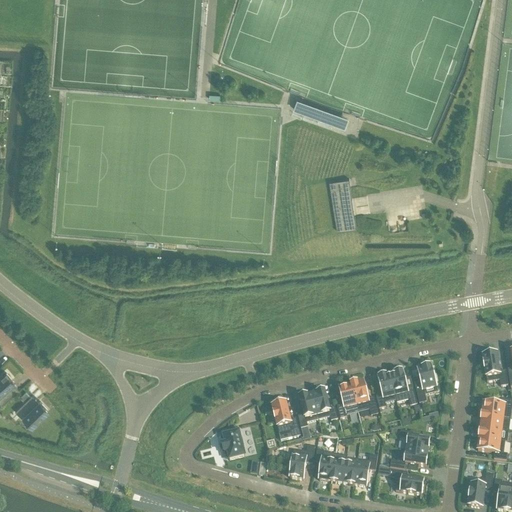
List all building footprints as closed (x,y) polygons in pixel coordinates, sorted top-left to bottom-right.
[(293,110),(345,129),(349,118),(297,99),(293,110)] [(329,182),(309,185),(313,208),(317,235),(337,232),(356,229),(353,208),(349,179),(329,182)] [(487,383),(500,382),(501,381),(499,373),(497,356),(495,356),(485,357),(485,358),(483,358),(484,365),(484,366),(485,372),(487,383)] [(420,382),(422,388),(424,397),(425,397),(437,393),(435,383),(436,381),(435,375),(432,374),(431,368),(429,369),(423,370),(423,371),(418,372),(420,382)] [(501,381),(500,382),(501,388),(508,387),(506,372),(499,373),(501,381)] [(0,378),(0,403),(2,406),(19,391),(13,383),(14,382),(6,373),(0,378)] [(392,377),(390,377),(397,402),(396,402),(397,404),(409,401),(407,390),(403,374),(402,374),(401,374),(395,375),(395,376),(392,377)] [(381,393),(382,396),(385,405),(396,402),(397,402),(390,377),(386,378),(379,379),(379,380),(378,380),(381,393)] [(351,386),(351,387),(358,414),(370,411),(368,400),(363,384),(357,385),(351,386)] [(339,390),(343,406),(346,417),(358,414),(351,387),(339,390)] [(424,397),(422,388),(416,390),(419,405),(426,403),(425,397),(424,397)] [(413,389),(407,390),(409,401),(410,407),(417,406),(413,389)] [(25,403),(15,412),(23,420),(26,417),(33,425),(48,410),(40,402),(39,403),(32,396),(30,397),(26,393),(20,398),(25,403)] [(318,395),(312,396),(318,421),(330,418),(331,418),(329,410),(324,393),(318,395)] [(300,399),(304,416),(306,424),(307,424),(318,421),(312,396),(307,398),(307,397),(300,399)] [(385,405),(382,396),(376,398),(379,410),(386,409),(385,405)] [(374,399),(368,400),(370,411),(371,417),(378,415),(374,399)] [(511,401),(502,400),(501,407),(511,408),(511,409),(511,408),(511,401)] [(279,436),(291,433),(293,432),(290,421),(286,405),(284,405),(283,403),(274,405),(275,407),(274,408),(272,408),(274,415),(275,422),(276,422),(279,436)] [(484,405),(482,417),(510,420),(511,409),(511,408),(501,407),(484,405)] [(346,417),(343,406),(337,408),(340,420),(347,418),(346,417)] [(332,409),(329,410),(331,418),(330,418),(331,422),(338,421),(335,408),(332,409)] [(306,424),(304,416),(298,418),(301,430),(308,428),(307,424),(306,424)] [(482,423),(481,428),(509,432),(510,420),(482,417),(481,423),(482,423)] [(293,432),(291,433),(292,439),(300,437),(296,420),(290,421),(293,432)] [(479,440),(505,443),(507,444),(509,432),(481,428),(480,434),(479,440)] [(229,461),(230,461),(244,457),(244,458),(245,457),(243,448),(241,442),(239,434),(239,433),(238,433),(237,429),(229,431),(231,435),(224,437),(223,437),(223,438),(225,445),(223,446),(222,446),(222,447),(223,446),(224,453),(224,454),(225,454),(227,453),(229,461)] [(400,439),(406,440),(412,441),(413,434),(401,433),(400,439)] [(406,440),(404,452),(427,456),(428,450),(429,450),(430,443),(412,441),(406,440)] [(478,452),(495,454),(503,455),(505,443),(479,440),(478,452)] [(308,454),(306,465),(312,466),(315,448),(308,447),(307,454),(308,454)] [(315,464),(322,465),(323,454),(324,454),(324,452),(317,451),(315,464)] [(400,451),(398,463),(398,464),(409,466),(426,468),(427,461),(427,456),(404,452),(400,451)] [(291,474),(290,479),(292,480),(298,481),(299,481),(303,481),(306,465),(308,454),(307,454),(294,452),(292,465),(290,466),(289,472),(291,474)] [(319,482),(331,483),(335,456),(324,454),(323,454),(322,465),(319,482)] [(337,484),(343,485),(347,460),(347,457),(335,456),(331,483),(331,484),(337,485),(337,484)] [(370,463),(369,472),(375,473),(377,458),(370,457),(369,463),(370,463)] [(348,486),(354,487),(355,487),(358,461),(347,460),(343,485),(348,486)] [(369,463),(358,461),(355,487),(366,489),(369,472),(370,463),(369,463)] [(398,464),(398,463),(391,462),(390,469),(408,472),(409,466),(398,464)] [(391,479),(395,480),(395,479),(406,481),(407,474),(392,472),(391,479)] [(486,475),(485,481),(486,482),(485,493),(491,494),(493,476),(486,475)] [(395,479),(395,480),(394,486),(397,487),(396,493),(408,495),(415,496),(421,497),(422,495),(423,485),(423,483),(406,481),(395,479)] [(486,482),(485,481),(473,480),(471,494),(468,493),(467,500),(470,501),(469,507),(470,508),(480,510),(480,509),(482,509),(482,508),(485,493),(486,482)] [(493,494),(500,495),(501,484),(502,484),(502,482),(495,481),(493,494)] [(510,511),(511,500),(511,485),(502,484),(501,484),(500,495),(497,511),(499,511),(510,511)]
